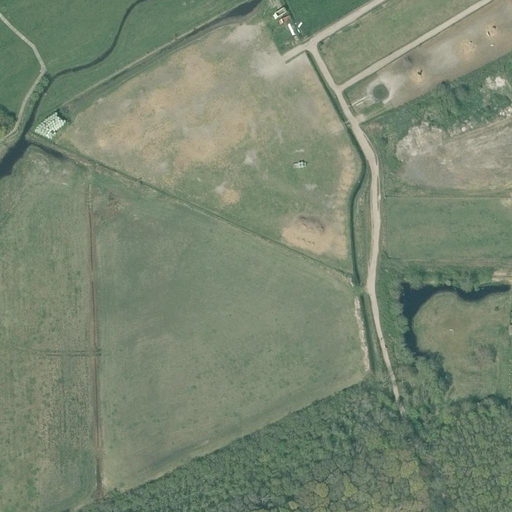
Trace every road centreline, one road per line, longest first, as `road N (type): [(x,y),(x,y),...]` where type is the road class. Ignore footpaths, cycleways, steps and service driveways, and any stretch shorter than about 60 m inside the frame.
road 1 (unknown): [(455,511),(400,407),(381,340),(369,148),(311,43),(386,0)]
road 2 (unknown): [(335,91),(490,0)]
